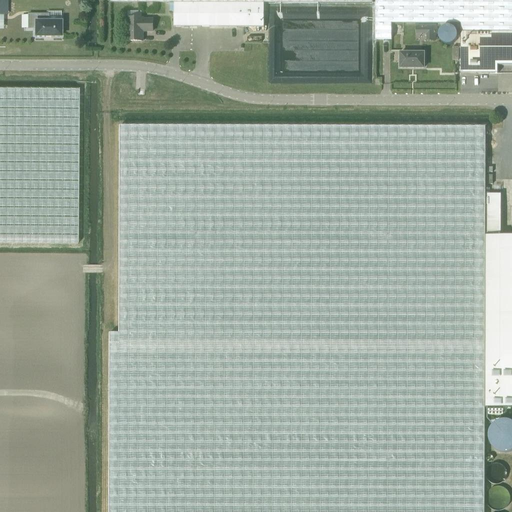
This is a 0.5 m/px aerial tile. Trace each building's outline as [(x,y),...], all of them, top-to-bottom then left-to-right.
[(511,0),(375,0),(375,15),(511,14),(511,0)] [(264,27),(264,2),(174,2),(174,26),(264,27)] [(511,14),(375,15),(375,39),(391,39),(391,23),(460,23),(460,72),(497,72),(497,64),(511,64),(511,14)] [(60,37),(60,22),(44,22),(44,15),(27,15),(27,29),(35,29),(35,37),(60,37)] [(143,31),(153,31),(153,19),(143,19),(143,17),(126,17),(126,40),(143,40),(143,31)] [(416,25),(415,34),(426,34),(426,41),(436,41),(436,25),(416,25)] [(211,59),(211,73),(253,74),(253,54),(213,53),(211,59)] [(400,53),(400,68),(424,68),(424,53),(400,53)] [(0,243),(77,244),(78,90),(0,89),(0,243)] [(484,511),(485,407),(485,194),(485,127),(119,126),(119,333),(109,333),(108,511),(484,511)] [(485,407),(511,407),(511,235),(501,235),(501,194),(485,194),(485,407)]
